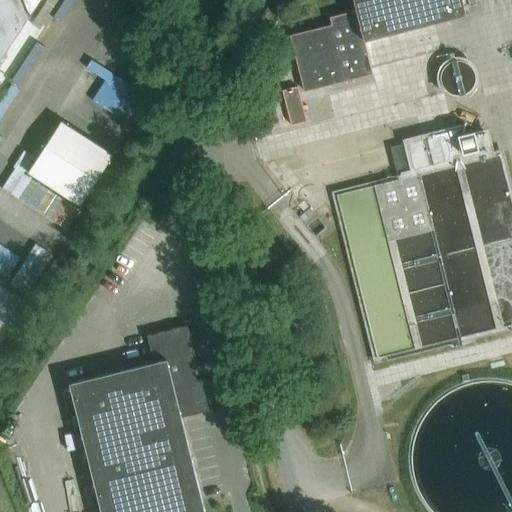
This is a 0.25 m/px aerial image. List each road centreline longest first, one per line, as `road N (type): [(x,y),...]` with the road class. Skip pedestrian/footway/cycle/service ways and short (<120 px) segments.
road 1 (unclassified): [(297,511),(190,100),(148,0)]
road 2 (unknown): [(0,155),(74,52)]
